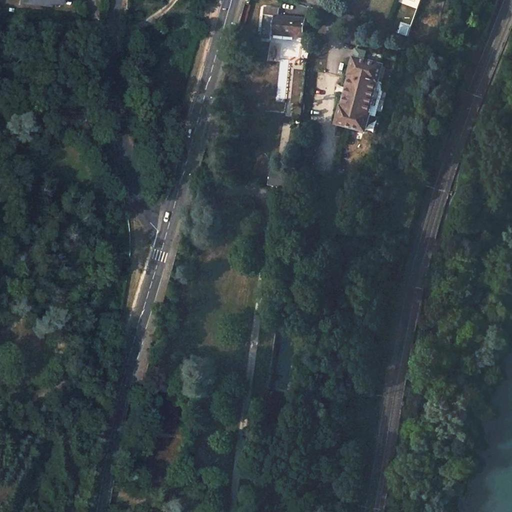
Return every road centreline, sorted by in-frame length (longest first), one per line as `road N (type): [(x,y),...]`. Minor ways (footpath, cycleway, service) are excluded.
road 1 (residential): [(186,165),(218,190),(249,189),(272,204),(234,511)]
road 2 (secondary): [(166,233),(118,397),(97,511)]
road 3 (residential): [(166,233),(137,201),(109,81),(117,0)]
road 4 (secondary): [(232,0),(186,165)]
road 5 (residential): [(309,0),(319,3),(334,40),(318,113),(326,153)]
